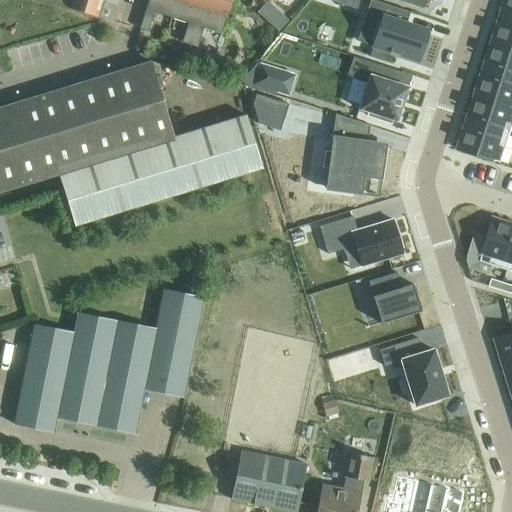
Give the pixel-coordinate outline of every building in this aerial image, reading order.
[(100,0),(41,0),(97,18),(102,1),(100,0)] [(154,13),(171,18),(176,0),(148,0),(139,29),(148,32),(154,13)] [(203,0),(176,0),(171,18),(188,24),(182,43),(189,45),(203,0)] [(203,0),(189,45),(197,48),(203,29),(221,35),(231,0),(203,0)] [(374,0),(370,0),(366,13),(382,18),(369,57),(386,63),(390,53),(418,62),(427,35),(412,30),(413,26),(402,23),(406,12),(410,13),(410,12),(374,0)] [(395,0),(424,9),(426,0),(434,0),(439,1),(439,0),(395,0)] [(511,0),(504,0),(500,16),(511,19),(511,0)] [(281,15),(276,30),(278,32),(288,21),(281,15)] [(511,19),(500,16),(491,42),(511,48),(511,19)] [(511,48),(491,42),(482,69),(511,78),(511,48)] [(160,57),(173,60),(176,51),(163,47),(160,57)] [(200,55),(197,67),(211,72),(215,60),(200,55)] [(353,57),(347,76),(368,82),(359,109),(397,122),(408,88),(389,81),(393,70),(353,57)] [(151,63),(127,70),(0,109),(0,193),(59,175),(74,226),(261,169),(245,116),(174,138),(151,63)] [(245,76),(244,84),(277,96),(278,93),(284,94),(290,74),(257,64),(256,63),(245,76)] [(511,78),(482,69),(474,95),(511,107),(511,78)] [(256,95),(253,105),(259,124),(280,131),(288,105),(256,95)] [(511,107),(474,95),(465,122),(508,136),(511,122),(511,107)] [(465,122),(457,149),(499,163),(508,136),(465,122)] [(328,168),(326,188),(359,193),(362,175),(378,178),(381,158),(382,146),(360,143),(332,139),(332,141),(340,142),(336,169),(328,168)] [(352,215),(319,228),(329,255),(343,250),(344,254),(357,251),(362,266),(403,254),(393,220),(358,231),(352,215)] [(467,258),(466,261),(468,269),(487,275),(490,265),(506,270),(511,250),(511,225),(492,219),(479,262),(467,258)] [(0,285),(15,283),(12,268),(0,269),(0,285)] [(397,273),(368,282),(381,324),(422,312),(413,285),(402,288),(397,273)] [(490,279),(488,287),(499,291),(502,283),(490,279)] [(511,286),(502,283),(499,291),(511,295),(511,291),(511,286)] [(155,330),(127,324),(78,314),(74,333),(35,325),(15,424),(55,432),(59,412),(138,428),(146,389),(184,397),(204,298),(163,290),(155,330)] [(511,334),(494,340),(503,367),(511,364),(511,334)] [(417,339),(379,350),(384,367),(401,362),(415,406),(448,396),(434,350),(422,354),(417,339)] [(511,364),(503,367),(511,394),(511,393),(511,364)] [(393,422),(389,443),(400,446),(405,425),(393,422)] [(440,444),(437,456),(461,461),(463,450),(440,444)] [(231,499),(292,511),(296,511),(306,465),(241,451),(231,499)] [(322,486),(316,511),(356,511),(361,493),(360,493),(363,481),(368,482),(372,459),(349,454),(342,489),(322,486)] [(383,511),(424,511),(430,486),(398,478),(393,500),(387,499),(383,511)] [(430,486),(424,511),(459,511),(464,493),(430,486)]
